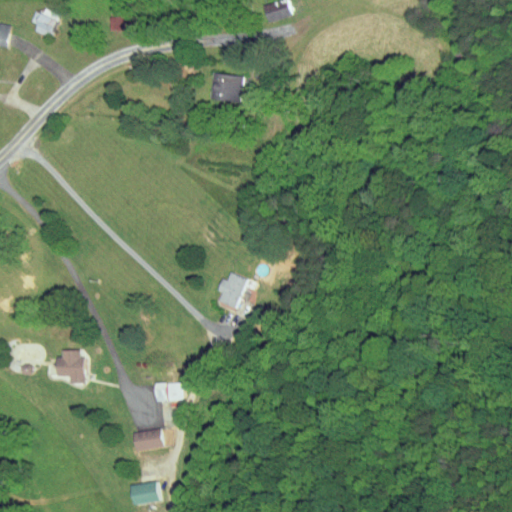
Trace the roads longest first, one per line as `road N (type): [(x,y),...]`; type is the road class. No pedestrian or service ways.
road 1 (residential): [(293,33),(120,56),(73,83),(0,157)]
road 2 (track): [(145,421),(185,421),(172,511)]
